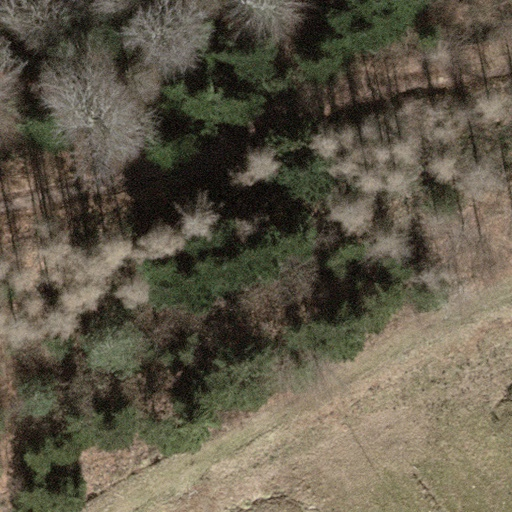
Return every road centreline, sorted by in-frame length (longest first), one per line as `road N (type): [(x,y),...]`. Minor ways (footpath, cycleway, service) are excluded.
road 1 (track): [(0,205),(384,103),(511,51)]
road 2 (track): [(511,293),(303,395),(110,511)]
